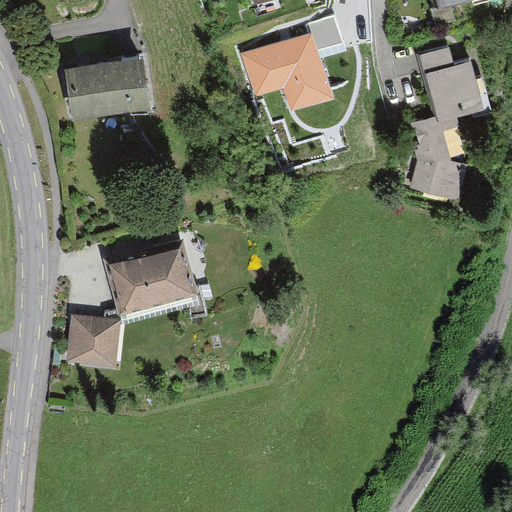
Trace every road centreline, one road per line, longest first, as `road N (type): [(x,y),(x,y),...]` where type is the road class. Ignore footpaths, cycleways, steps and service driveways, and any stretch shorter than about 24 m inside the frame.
road 1 (tertiary): [(12,511),(33,250),(23,166),(0,78)]
road 2 (residential): [(511,257),(484,355),(397,511)]
road 3 (residential): [(376,0),(380,62),(403,126)]
